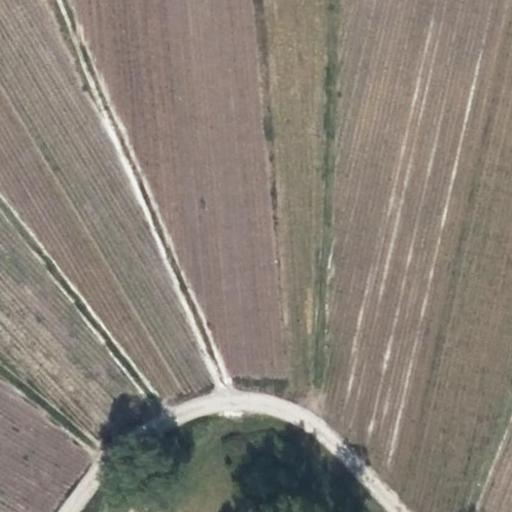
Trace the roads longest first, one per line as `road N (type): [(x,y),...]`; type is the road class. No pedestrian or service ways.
road 1 (track): [(63,0),(227,403)]
road 2 (track): [(68,511),(108,463),(155,430),(190,412),(244,401),(315,427),(399,511)]
road 3 (track): [(169,422),(0,202)]
